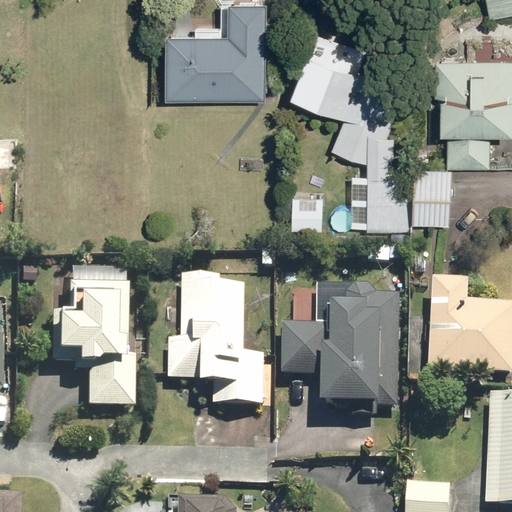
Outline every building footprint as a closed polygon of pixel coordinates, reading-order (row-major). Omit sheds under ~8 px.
[(163,31),(162,97),(264,99),(263,0),(225,0),(225,32),(163,31)] [(511,0),(487,0),(489,13),(511,11),(511,0)] [(350,174),(350,226),(365,226),(365,230),(391,230),(391,244),(411,243),(411,222),(448,224),(450,167),(393,165),(393,172),(386,172),(387,158),(392,158),(393,136),(387,136),(405,83),(304,49),(287,94),(343,114),(329,148),(366,162),(365,174),(350,174)] [(511,59),(434,58),(433,106),(437,106),(437,131),(446,131),(446,165),(489,165),(489,131),(510,132),(510,107),(511,106),(511,59)] [(323,195),(291,193),(290,227),(321,228),(323,195)] [(68,287),(65,287),(65,316),(54,316),(54,325),(51,325),(50,360),(71,360),(71,372),(85,372),(84,411),(130,412),(131,360),(119,359),(119,352),(124,352),(125,288),(122,288),(122,272),(68,271),(68,287)] [(219,280),(181,280),(181,342),(175,342),(175,344),(168,344),(167,384),(199,384),(199,393),(212,393),(212,409),(263,410),(263,359),(243,359),(243,288),(219,288),(219,280)] [(511,379),(511,365),(511,307),(465,305),(466,285),(430,283),(425,375),(511,379)] [(281,328),(281,379),(319,380),(319,409),(397,410),(398,296),(375,297),(367,287),(357,286),(351,291),(345,296),(345,309),(329,309),(329,329),(281,328)] [(511,396),(488,396),(483,507),(511,508),(511,396)] [(447,511),(449,490),(405,488),(404,511),(447,511)] [(17,511),(18,498),(0,497),(0,511),(17,511)] [(234,511),(222,500),(170,500),(169,511),(234,511)]
